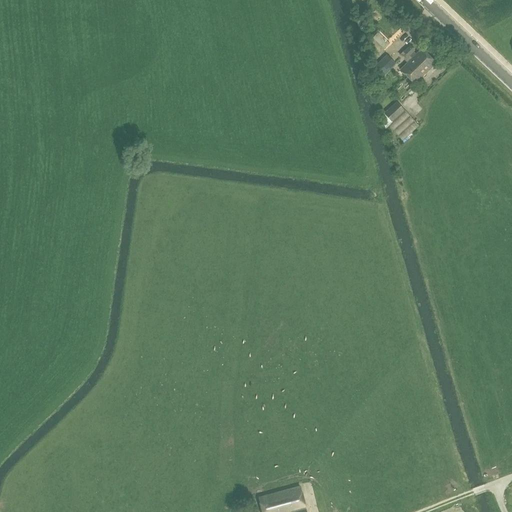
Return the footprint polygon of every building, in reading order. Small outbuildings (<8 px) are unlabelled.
[(383,47),(388,42),(379,33),(374,38),(383,47)] [(407,63),(401,70),(408,77),(431,57),(422,49),(418,53),(417,54),(414,51),(415,50),(410,45),(400,55),(408,63),(407,63)] [(387,54),(372,68),(381,78),(396,64),(387,54)] [(436,62),(431,57),(408,77),(414,83),(436,62)] [(385,128),(388,125),(405,111),(396,100),(381,114),(385,128)] [(405,111),(388,125),(398,135),(401,139),(417,124),(414,121),(405,111)] [(306,511),(299,487),(259,498),(262,511),(306,511)]
